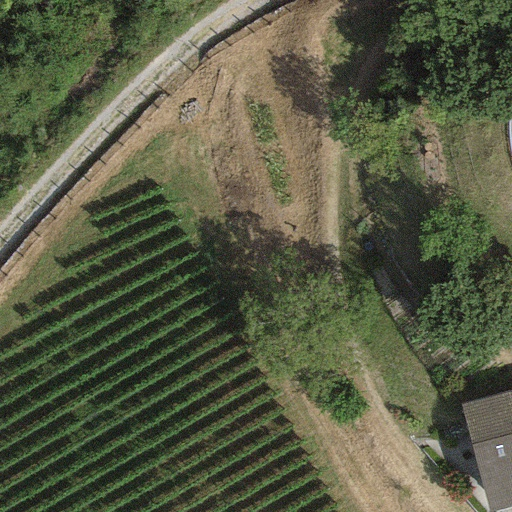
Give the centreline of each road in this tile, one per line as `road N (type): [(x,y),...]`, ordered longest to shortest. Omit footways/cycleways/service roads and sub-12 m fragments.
road 1 (track): [(416,0),(376,43),(347,93),(328,220),(336,297),(356,371),(440,511)]
road 2 (track): [(245,0),(215,15),(41,183),(0,234)]
